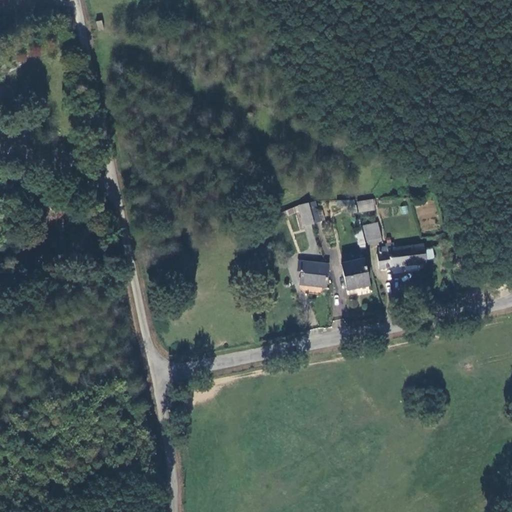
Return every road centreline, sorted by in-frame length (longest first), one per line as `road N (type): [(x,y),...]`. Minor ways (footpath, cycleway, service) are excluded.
road 1 (unclassified): [(158,377),(75,0)]
road 2 (unclassified): [(511,297),(158,377)]
road 3 (unclassified): [(173,511),(158,377)]
